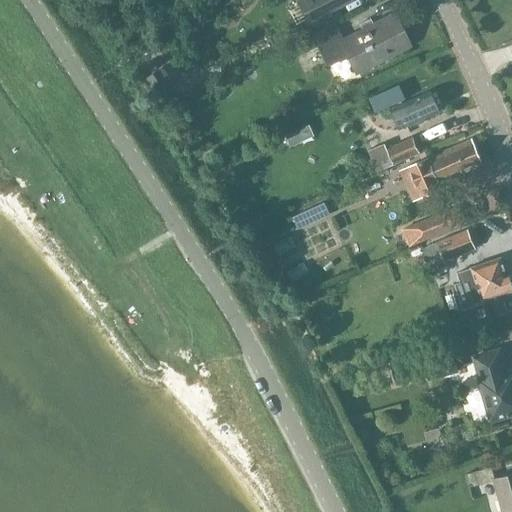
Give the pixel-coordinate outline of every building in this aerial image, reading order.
[(294,0),(306,23),(349,0),(294,0)] [(310,35),(324,64),(347,52),(357,73),(406,49),(390,17),(342,41),(333,24),(310,35)] [(162,68),(144,81),(158,101),(176,89),(162,68)] [(393,110),(402,128),(412,123),(414,127),(425,122),(424,119),(440,112),(432,92),(393,110)] [(295,131),(284,136),(289,147),(300,142),(295,131)] [(388,149),(396,166),(421,154),(413,137),(388,149)] [(437,180),(481,161),(472,140),(408,168),(421,198),(441,190),(437,180)] [(369,149),(379,171),(394,164),(385,143),(369,149)] [(456,207),(403,229),(411,246),(463,224),(456,207)] [(305,212),(294,217),(299,229),(310,224),(305,212)] [(470,230),(438,242),(446,262),(477,250),(470,230)] [(455,283),(463,309),(483,303),(484,305),(511,295),(511,290),(511,281),(507,266),(505,266),(502,259),(458,273),(461,282),(455,283)] [(422,353),(429,378),(458,370),(451,345),(422,353)] [(475,357),(481,381),(481,382),(491,420),(511,414),(511,371),(506,373),(500,350),(475,357)] [(494,483),(502,511),(511,511),(511,472),(494,477),(491,465),(466,472),(471,490),(494,483)]
